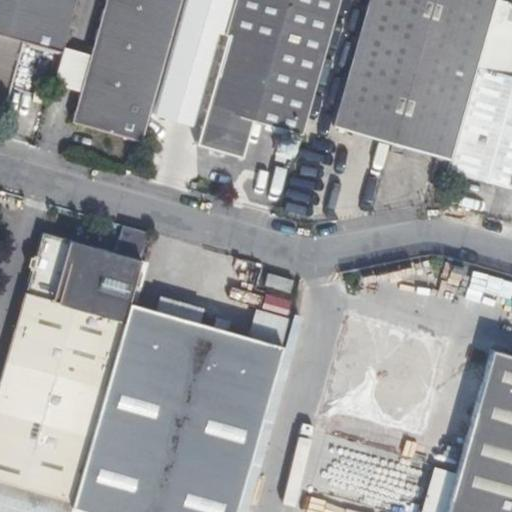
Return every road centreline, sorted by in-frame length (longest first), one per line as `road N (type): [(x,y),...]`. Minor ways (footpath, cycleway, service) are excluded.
road 1 (unclassified): [(511,257),(427,234),(290,256),(0,173)]
road 2 (unknown): [(325,250),(275,477),(276,511)]
